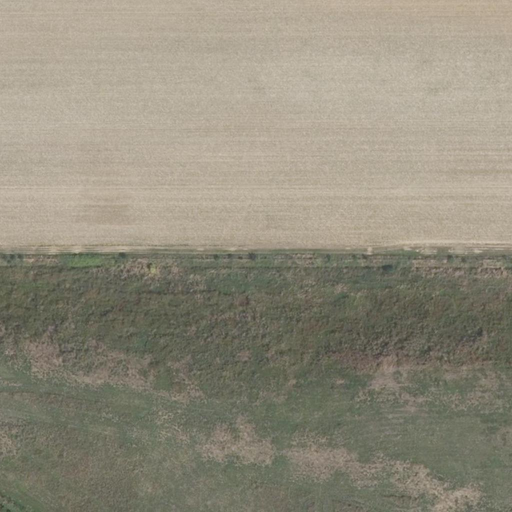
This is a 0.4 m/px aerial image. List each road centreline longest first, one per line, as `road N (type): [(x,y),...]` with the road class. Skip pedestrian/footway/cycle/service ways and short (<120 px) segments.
road 1 (track): [(0,251),(511,251)]
road 2 (track): [(125,511),(0,436)]
